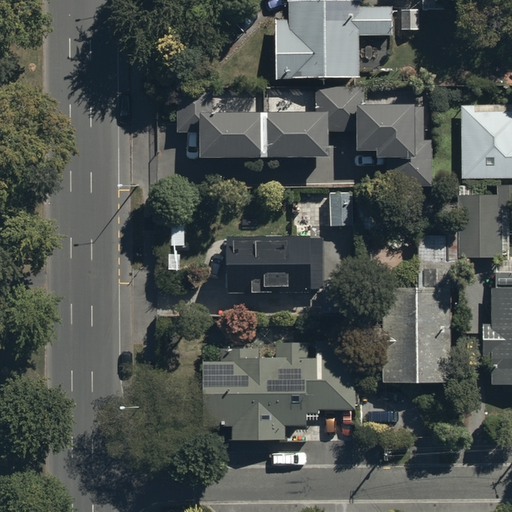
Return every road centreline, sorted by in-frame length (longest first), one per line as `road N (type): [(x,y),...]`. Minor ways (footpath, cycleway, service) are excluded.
road 1 (primary): [(78,0),(82,485)]
road 2 (residential): [(82,485),(511,479)]
